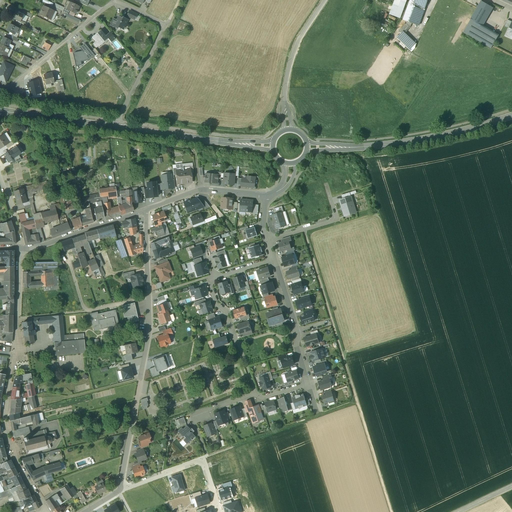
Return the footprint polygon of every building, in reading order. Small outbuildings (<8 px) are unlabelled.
[(406,0),(393,0),(389,15),(400,19),(406,0)] [(409,0),(408,4),(424,10),(428,0),(409,0)] [(493,8),(481,1),(471,19),(483,26),(493,8)] [(79,6),(70,2),(67,10),(69,11),(75,14),(79,6)] [(408,4),(405,11),(402,20),(408,22),(412,23),(418,26),(424,10),(408,4)] [(55,11),(44,6),(39,15),(50,20),(55,11)] [(23,15),(16,11),(12,18),(20,22),(21,20),(23,15)] [(137,14),(129,11),(127,16),(134,20),(137,14)] [(122,19),(118,17),(116,22),(113,20),(110,25),(117,29),(118,27),(123,29),(127,20),(122,18),(122,19)] [(497,35),(470,20),(462,33),(490,48),(497,35)] [(397,38),(412,51),(416,44),(405,34),(410,27),(412,23),(408,22),(399,31),(401,33),(397,38)] [(21,29),(10,24),(7,31),(14,35),(15,32),(19,34),(21,29)] [(105,36),(101,30),(92,37),(99,46),(108,39),(105,36)] [(116,39),(110,32),(105,36),(108,39),(111,43),(116,39)] [(4,37),(0,44),(6,47),(8,48),(10,44),(11,41),(4,37)] [(52,44),(46,41),(42,48),(48,51),(52,44)] [(90,60),(95,56),(91,52),(84,44),(79,48),(82,51),(72,53),(76,67),(81,65),(80,62),(90,60)] [(8,48),(6,47),(3,55),(9,57),(12,50),(8,48)] [(99,57),(94,50),(91,52),(95,56),(97,59),(99,57)] [(32,59),(23,56),(20,62),(26,65),(27,62),(30,64),(32,59)] [(6,83),(14,67),(3,62),(0,68),(0,79),(1,80),(6,83)] [(52,73),(43,75),(46,85),(54,82),(52,73)] [(62,80),(55,82),(58,92),(64,91),(62,80)] [(31,96),(41,93),(38,81),(28,83),(29,90),(31,96)] [(11,141),(6,133),(3,135),(8,143),(11,141)] [(3,135),(0,136),(0,149),(5,146),(9,143),(8,143),(3,135)] [(13,148),(4,155),(8,162),(18,156),(13,148)] [(189,167),(183,168),(184,184),(191,183),(190,173),(190,169),(189,167)] [(183,168),(176,168),(176,170),(176,175),(177,184),(184,184),(183,168)] [(235,175),(224,174),(223,184),(234,185),(235,175)] [(170,176),(166,176),(165,178),(162,178),(163,183),(163,189),(164,189),(172,188),(171,180),(170,176)] [(250,179),(242,179),(241,186),(241,187),(254,188),(255,177),(250,177),(250,179)] [(156,182),(151,183),(150,184),(150,185),(147,186),(147,189),(148,189),(149,198),(157,196),(156,184),(156,182)] [(39,184),(25,187),(28,199),(32,198),(30,191),(40,189),(39,184)] [(115,187),(98,190),(100,197),(106,197),(116,195),(116,192),(115,187)] [(23,189),(14,191),(18,205),(26,203),(23,189)] [(140,191),(132,192),(133,203),(142,202),(141,194),(141,191),(140,191)] [(342,200),(340,201),(344,215),(349,213),(350,215),(356,213),(353,204),(351,197),(342,200)] [(196,198),(184,203),(185,208),(188,207),(189,212),(202,207),(203,207),(201,204),(196,198)] [(233,199),(222,198),(222,202),(221,202),(221,203),(222,203),(221,207),(225,208),(224,210),(225,211),(228,211),(229,210),(229,209),(232,210),(233,202),(233,199)] [(131,199),(127,199),(127,202),(124,203),(125,206),(123,206),(125,214),(134,211),(131,203),(132,203),(131,199)] [(205,201),(201,204),(203,207),(202,207),(204,210),(210,207),(205,201)] [(52,206),(49,206),(50,211),(41,214),(43,223),(58,219),(57,215),(54,205),(52,206)] [(87,218),(83,219),(84,225),(93,223),(89,206),(84,207),(87,218)] [(100,208),(94,209),(96,220),(104,218),(102,207),(100,208)] [(106,211),(103,211),(105,220),(112,219),(112,218),(110,210),(106,211)] [(163,212),(153,215),(154,220),(153,221),(154,224),(160,222),(160,223),(164,221),(163,218),(165,217),(163,212)] [(25,213),(19,215),(21,224),(27,222),(26,219),(25,213)] [(173,215),(177,224),(181,222),(177,213),(173,215)] [(275,215),(272,216),(276,229),(279,228),(283,227),(286,226),(282,213),(281,213),(275,215)] [(41,214),(33,216),(33,217),(34,221),(36,227),(36,228),(40,227),(44,226),(43,223),(41,214)] [(200,214),(190,218),(192,225),(203,221),(200,214)] [(65,215),(58,216),(60,226),(61,226),(67,224),(65,215)] [(80,219),(76,220),(75,219),(71,220),(72,224),(73,224),(73,226),(75,230),(82,227),(82,226),(80,219)] [(134,219),(128,221),(129,228),(136,227),(134,219)] [(2,224),(3,227),(5,234),(10,233),(14,231),(11,221),(2,224)] [(27,222),(21,224),(22,230),(26,229),(32,227),(36,227),(34,221),(27,222)] [(67,224),(61,226),(62,229),(56,232),(57,237),(70,232),(67,224)] [(113,225),(97,230),(99,238),(115,234),(113,225)] [(161,225),(150,229),(152,234),(155,232),(156,236),(157,236),(157,235),(164,233),(161,225)] [(248,229),(245,230),(248,239),(257,236),(255,227),(248,229)] [(29,240),(26,229),(22,230),(26,245),(33,244),(32,239),(29,240)] [(97,230),(85,233),(85,235),(87,242),(99,238),(97,230)] [(34,235),(32,236),(32,239),(33,244),(40,243),(38,235),(34,235)] [(85,235),(72,239),(75,247),(85,244),(88,243),(87,242),(85,235)] [(140,245),(132,247),(129,238),(124,239),(127,249),(130,256),(143,252),(142,244),(140,245)] [(72,239),(61,243),(64,251),(72,248),(75,247),(72,239)] [(121,240),(117,241),(122,258),(127,256),(121,240)] [(159,240),(150,244),(152,251),(159,248),(158,246),(159,245),(160,244),(161,244),(159,240)] [(215,241),(210,242),(213,251),(223,248),(222,244),(220,245),(218,240),(215,241)] [(283,243),(279,244),(281,252),(291,249),(289,242),(289,241),(283,243)] [(255,246),(249,248),(251,254),(252,254),(254,258),(262,255),(261,252),(262,252),(261,247),(260,248),(259,245),(255,246)] [(194,248),(190,250),(193,258),(202,254),(199,246),(194,248)] [(159,248),(152,251),(156,259),(163,256),(161,251),(160,252),(159,248)] [(169,249),(161,251),(163,256),(163,257),(171,254),(171,253),(169,248),(169,249)] [(13,251),(0,251),(0,262),(3,262),(3,261),(5,260),(5,264),(7,264),(7,267),(14,266),(13,251)] [(86,265),(82,253),(78,255),(77,255),(78,259),(79,262),(81,267),(81,268),(82,268),(87,266),(86,265)] [(99,255),(93,257),(95,259),(98,268),(101,267),(104,266),(99,255)] [(286,257),(282,258),(285,267),(292,264),(295,263),(292,255),(286,257)] [(218,258),(215,258),(216,262),(217,266),(218,269),(227,266),(223,256),(218,258)] [(201,258),(193,260),(195,266),(202,263),(201,258)] [(95,259),(90,262),(89,264),(92,271),(98,268),(95,259)] [(61,262),(31,263),(31,271),(53,270),(57,270),(63,269),(61,262)] [(160,265),(157,267),(158,271),(157,272),(161,282),(170,279),(167,270),(170,269),(168,262),(160,265)] [(202,263),(195,266),(196,271),(199,270),(200,275),(208,273),(205,263),(202,263)] [(7,267),(5,267),(5,271),(5,278),(5,281),(14,281),(14,266),(7,267)] [(267,268),(257,271),(259,280),(268,277),(270,277),(267,268)] [(292,271),(286,272),(289,279),(300,276),(297,269),(292,271)] [(53,270),(42,271),(42,275),(42,282),(43,287),(44,286),(54,286),(54,274),(53,272),(53,270)] [(134,271),(122,274),(124,280),(130,278),(130,276),(135,275),(134,271)] [(44,291),(59,290),(59,274),(54,274),(54,286),(44,286),(44,291)] [(135,275),(130,276),(130,278),(131,283),(133,282),(134,288),(142,286),(140,274),(135,275)] [(242,276),(233,279),(235,286),(235,287),(235,288),(236,289),(236,290),(245,287),(244,283),(242,276)] [(14,281),(5,281),(5,284),(5,293),(14,292),(14,288),(14,281)] [(227,282),(219,285),(222,295),(230,292),(228,285),(227,282)] [(293,285),(291,285),(294,295),(304,292),(303,289),(304,289),(303,285),(302,285),(301,282),(293,285)] [(261,286),(260,286),(263,294),(268,293),(274,291),(272,283),(261,286)] [(198,288),(193,290),(196,299),(207,295),(204,286),(198,288)] [(265,300),(267,308),(277,305),(275,297),(274,297),(274,298),(265,300)] [(301,300),(296,301),(298,309),(312,305),(309,297),(301,300)] [(206,303),(199,305),(202,314),(212,310),(209,302),(206,303)] [(134,303),(121,306),(124,318),(127,317),(128,323),(138,321),(137,315),(134,303)] [(159,306),(157,306),(160,314),(167,311),(169,311),(167,303),(159,306)] [(244,307),(232,311),(235,319),(240,318),(247,316),(247,314),(244,307)] [(300,316),(303,324),(315,320),(313,314),(314,314),(313,309),(304,312),(305,314),(300,316)] [(98,314),(97,314),(100,325),(100,328),(115,325),(115,326),(119,325),(115,310),(98,314)] [(160,314),(158,315),(161,324),(164,323),(164,325),(165,325),(167,324),(167,323),(167,322),(171,321),(167,311),(160,314)] [(278,311),(273,312),(273,313),(272,315),(269,313),(267,317),(268,320),(282,316),(281,313),(278,311)] [(97,312),(90,314),(93,327),(94,331),(101,330),(100,328),(100,325),(97,314),(98,314),(97,312)] [(13,315),(11,315),(6,315),(0,315),(0,318),(4,319),(4,321),(4,330),(4,332),(5,332),(4,339),(5,339),(5,341),(12,342),(13,332),(13,315)] [(62,316),(52,316),(52,320),(52,323),(54,339),(54,342),(64,342),(64,336),(62,316)] [(282,316),(268,320),(269,323),(273,325),(274,322),(276,324),(281,322),(282,322),(283,319),(282,316)] [(52,323),(52,320),(52,317),(30,319),(30,322),(31,325),(52,323)] [(216,319),(209,321),(211,330),(222,326),(220,320),(218,318),(216,319)] [(30,322),(22,323),(24,336),(33,335),(34,334),(34,331),(32,331),(31,325),(30,322)] [(248,322),(237,325),(240,335),(243,334),(251,331),(248,322)] [(54,342),(55,356),(85,353),(83,334),(64,336),(64,342),(54,342)] [(163,335),(157,337),(160,347),(164,346),(166,347),(167,345),(170,343),(168,337),(167,335),(167,334),(163,335)] [(311,336),(309,337),(308,336),(304,338),(307,347),(319,344),(316,334),(311,336)] [(33,335),(24,336),(25,344),(34,342),(33,335)] [(220,338),(212,341),(214,348),(229,344),(226,336),(220,338)] [(135,343),(124,345),(126,354),(126,355),(131,354),(137,352),(135,343)] [(314,352),(310,353),(311,356),(310,356),(311,360),(312,359),(313,361),(320,359),(325,357),(323,349),(322,349),(314,352)] [(165,355),(152,360),(155,367),(157,372),(158,371),(170,367),(165,355)] [(287,358),(281,360),(281,361),(281,363),(282,366),(283,367),(283,368),(294,364),(292,356),(287,358)] [(319,366),(313,367),(315,373),(316,376),(327,373),(326,370),(325,365),(324,364),(319,366)] [(157,372),(155,367),(149,369),(152,378),(160,375),(158,371),(157,372)] [(123,380),(133,378),(130,368),(129,368),(121,370),(123,380)] [(296,371),(285,374),(288,382),(292,381),(299,379),(296,371)] [(21,377),(15,378),(13,384),(18,383),(27,382),(25,375),(21,376),(21,377)] [(267,376),(260,379),(261,382),(260,383),(261,386),(262,386),(263,390),(271,387),(269,381),(267,376)] [(323,380),(318,382),(321,390),(332,387),(329,379),(323,380)] [(27,384),(26,384),(28,397),(33,396),(35,396),(32,383),(27,384)] [(18,387),(13,388),(11,400),(19,399),(18,387)] [(326,395),(322,396),(324,404),(334,401),(332,393),(326,395)] [(303,394),(299,395),(298,396),(301,408),(303,407),(307,406),(306,404),(305,399),(304,396),(303,394)] [(298,396),(296,397),(296,396),(292,398),(293,403),(295,408),(295,410),(299,408),(301,408),(298,396)] [(284,398),(277,401),(280,409),(282,408),(284,412),(289,410),(288,405),(286,398),(284,398)] [(19,399),(11,400),(10,412),(16,411),(16,413),(18,413),(19,413),(25,411),(24,407),(24,406),(20,407),(19,399)] [(250,400),(245,402),(246,405),(244,406),(245,409),(246,413),(249,412),(248,409),(253,408),(250,400)] [(273,401),(265,403),(265,405),(268,412),(276,409),(273,401)] [(239,406),(230,410),(234,420),(243,417),(241,410),(239,406)] [(253,408),(248,409),(249,412),(253,423),(254,422),(256,423),(258,422),(259,421),(263,419),(260,411),(260,410),(259,406),(253,408)] [(224,411),(215,414),(215,415),(217,420),(219,425),(225,423),(228,422),(227,420),(225,414),(224,411)] [(36,414),(28,416),(29,422),(32,421),(33,426),(38,425),(38,421),(36,414)] [(19,419),(10,421),(11,428),(15,428),(15,425),(15,424),(20,423),(21,424),(29,422),(28,416),(19,419)] [(211,423),(203,426),(207,437),(214,434),(214,433),(211,425),(211,423)] [(190,430),(187,426),(183,430),(181,428),(178,431),(182,437),(183,436),(185,438),(183,440),(186,444),(191,440),(192,440),(195,437),(191,433),(194,431),(191,428),(190,430)] [(28,427),(16,430),(12,431),(14,438),(15,438),(15,437),(23,435),(23,438),(27,437),(26,435),(30,434),(28,427)] [(30,434),(26,435),(27,437),(23,438),(24,441),(23,441),(23,442),(26,450),(25,450),(26,451),(27,451),(28,454),(50,448),(49,443),(50,443),(51,442),(51,441),(57,440),(55,432),(47,434),(46,430),(30,434)] [(149,433),(138,437),(140,443),(139,443),(139,444),(145,442),(146,444),(150,442),(149,440),(150,438),(149,433)] [(143,451),(138,453),(135,454),(138,461),(134,462),(135,466),(139,464),(141,464),(140,461),(146,459),(143,451)] [(31,457),(22,460),(24,466),(26,470),(29,474),(32,472),(30,469),(28,465),(34,463),(34,462),(33,461),(31,457)] [(14,468),(10,461),(8,462),(2,464),(5,469),(0,470),(0,474),(7,472),(7,471),(14,468)] [(59,463),(44,467),(46,474),(47,474),(61,470),(59,463)] [(134,469),(132,470),(134,473),(133,473),(135,477),(139,475),(141,476),(143,476),(144,473),(144,472),(142,467),(142,466),(140,467),(134,469)] [(32,472),(29,474),(32,480),(46,474),(44,467),(32,472)] [(17,475),(14,468),(7,471),(7,472),(9,475),(10,478),(11,477),(17,475)] [(171,478),(174,486),(176,492),(184,490),(180,475),(171,478)] [(20,477),(16,479),(13,480),(15,484),(16,487),(23,484),(20,477)] [(0,481),(0,493),(6,491),(10,489),(16,487),(15,484),(13,485),(13,484),(6,487),(4,480),(0,481)] [(104,483),(103,483),(102,483),(97,486),(94,487),(98,495),(106,490),(104,487),(105,486),(104,483)] [(26,490),(23,484),(16,487),(10,489),(12,493),(15,491),(17,494),(26,490)] [(73,496),(66,485),(61,489),(69,499),(73,496)] [(232,497),(229,488),(224,489),(219,491),(221,500),(232,497)] [(30,497),(27,490),(26,490),(17,494),(18,497),(17,497),(19,501),(23,500),(25,499),(30,497)] [(201,496),(195,498),(198,507),(210,503),(207,494),(201,496)] [(30,497),(25,499),(26,500),(28,505),(33,503),(36,501),(33,495),(30,497)] [(51,497),(45,501),(52,511),(58,507),(54,501),(51,497)] [(225,511),(240,511),(238,502),(232,503),(223,506),(225,511)]
